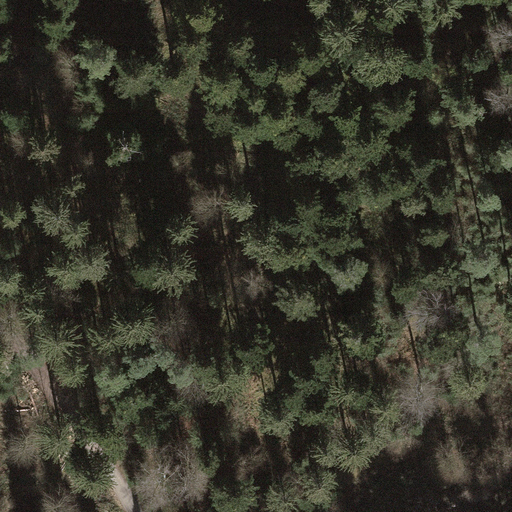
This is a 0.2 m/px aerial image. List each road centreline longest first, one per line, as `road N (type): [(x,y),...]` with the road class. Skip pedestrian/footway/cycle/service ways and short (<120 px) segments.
road 1 (track): [(97,0),(166,111),(383,376),(430,412),(511,426)]
road 2 (track): [(0,321),(136,511)]
